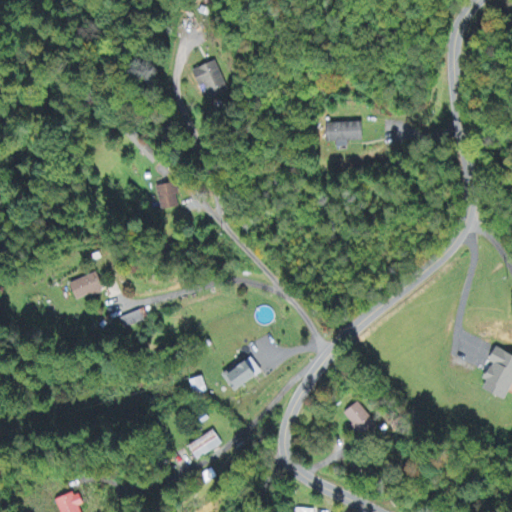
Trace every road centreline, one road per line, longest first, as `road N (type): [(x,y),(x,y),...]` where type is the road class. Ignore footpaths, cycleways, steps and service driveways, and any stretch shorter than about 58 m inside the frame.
road 1 (residential): [(478,0),(457,26),(453,55),(468,210),(460,235),(321,358),(288,409),(281,438),(286,460),(309,478),(377,511)]
road 2 (residential): [(321,358),(235,437),(187,470),(145,486)]
